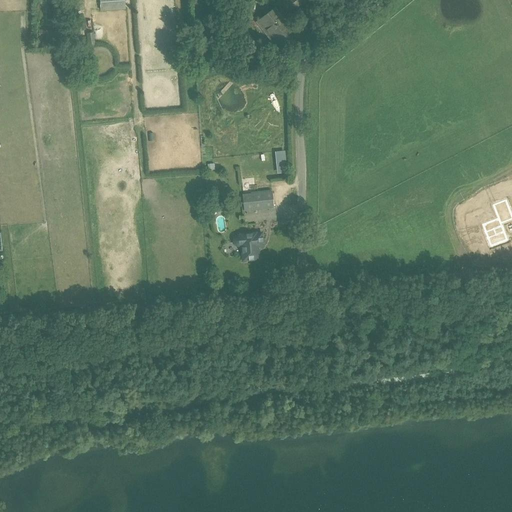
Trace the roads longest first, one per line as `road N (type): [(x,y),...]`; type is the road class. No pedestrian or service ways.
road 1 (unclassified): [(298,293),(301,72),(319,45),(376,0)]
road 2 (unclassified): [(298,293),(0,319)]
road 3 (unclassified): [(511,270),(298,293)]
